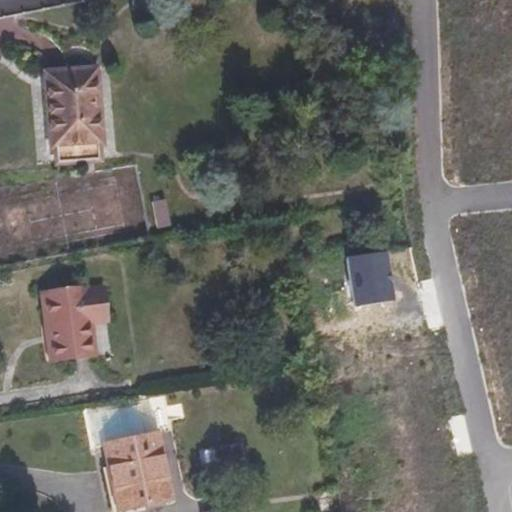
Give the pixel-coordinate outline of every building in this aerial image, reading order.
[(107,140),(99,67),(50,73),(58,144),(107,140)] [(54,290),(60,324),(71,323),(76,354),(111,349),(105,318),(122,315),(117,284),(97,287),(97,283),(54,290)] [(71,323),(60,324),(66,356),(76,354),(71,323)] [(155,431),(148,397),(85,410),(92,444),(101,442),(155,431)] [(155,431),(101,442),(114,508),(169,497),(155,431)] [(242,451),(241,440),(231,442),(232,453),(242,451)] [(242,451),(232,453),(233,461),(243,459),(242,451)] [(245,471),(243,459),(233,461),(235,473),(245,471)]
